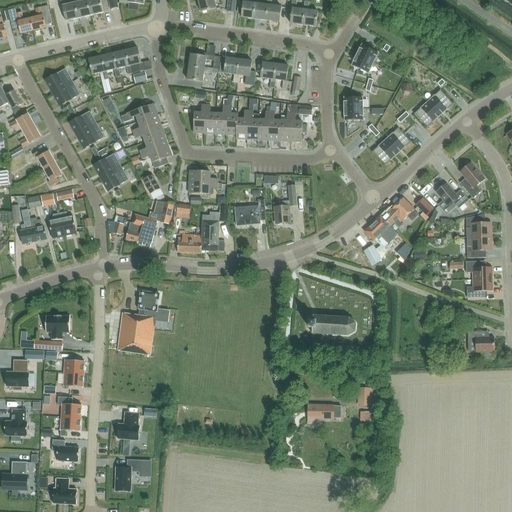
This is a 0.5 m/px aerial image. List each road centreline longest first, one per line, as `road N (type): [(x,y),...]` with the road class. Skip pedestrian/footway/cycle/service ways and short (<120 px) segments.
road 1 (tertiary): [(102,267),(255,266),(330,238),(374,200)]
road 2 (residential): [(333,148),(308,160),(187,153),(162,81),(157,27)]
road 3 (residential): [(102,267),(90,511)]
road 4 (residential): [(102,267),(92,193),(19,57)]
road 5 (residential): [(157,27),(331,55)]
road 6 (residential): [(511,268),(509,191),(465,120)]
road 7 (residential): [(19,57),(157,27)]
road 8 (tertiary): [(374,200),(465,120)]
